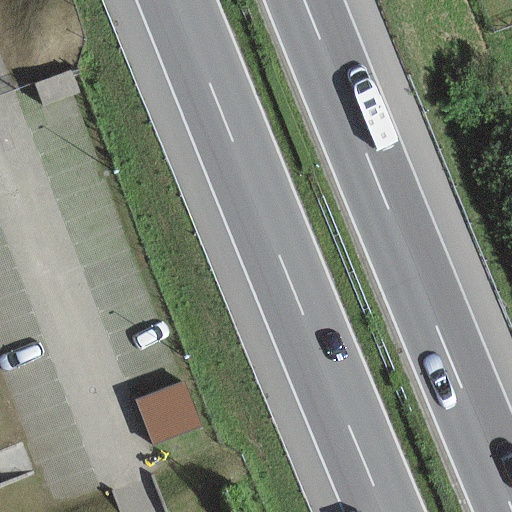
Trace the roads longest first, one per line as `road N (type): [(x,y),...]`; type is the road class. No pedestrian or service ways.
road 1 (motorway): [(179,0),(385,511)]
road 2 (motorway): [(511,511),(306,0)]
